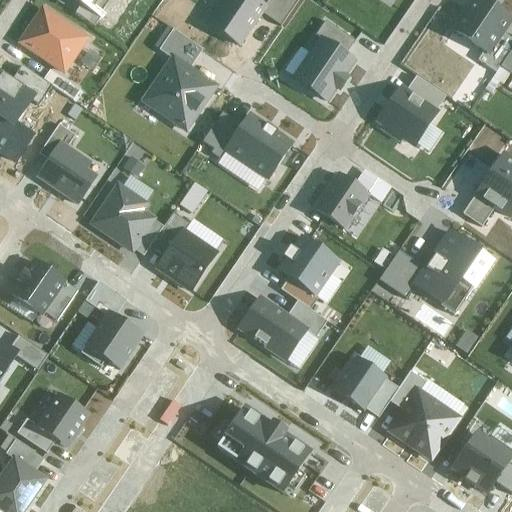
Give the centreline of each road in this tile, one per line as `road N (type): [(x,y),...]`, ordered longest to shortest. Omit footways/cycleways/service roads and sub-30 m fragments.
road 1 (residential): [(200,338),(332,143)]
road 2 (residential): [(177,325),(53,511)]
road 3 (residential): [(107,511),(220,350)]
road 4 (residential): [(369,455),(220,350)]
road 5 (residential): [(177,325),(29,225)]
road 6 (residential): [(332,143),(426,0)]
